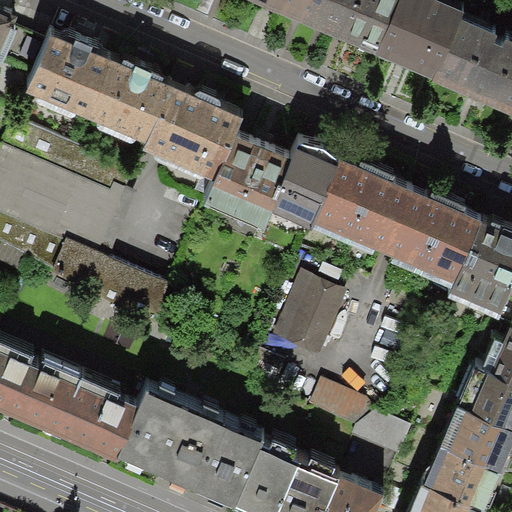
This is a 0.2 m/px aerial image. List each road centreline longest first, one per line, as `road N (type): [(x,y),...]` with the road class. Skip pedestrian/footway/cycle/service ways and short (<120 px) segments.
road 1 (residential): [(102,0),(511,176)]
road 2 (secondary): [(0,452),(137,511)]
